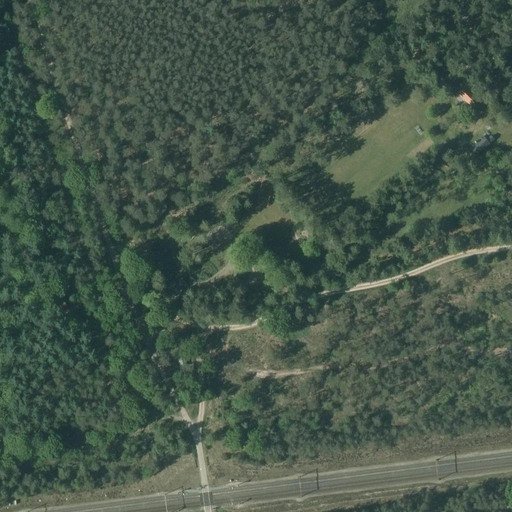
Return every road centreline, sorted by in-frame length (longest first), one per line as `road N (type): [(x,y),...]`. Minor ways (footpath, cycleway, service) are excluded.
road 1 (track): [(511,247),(454,253),(398,280),(305,296),(240,327),(137,317)]
road 2 (track): [(27,0),(137,317)]
road 3 (track): [(0,459),(104,445),(149,422),(189,426)]
